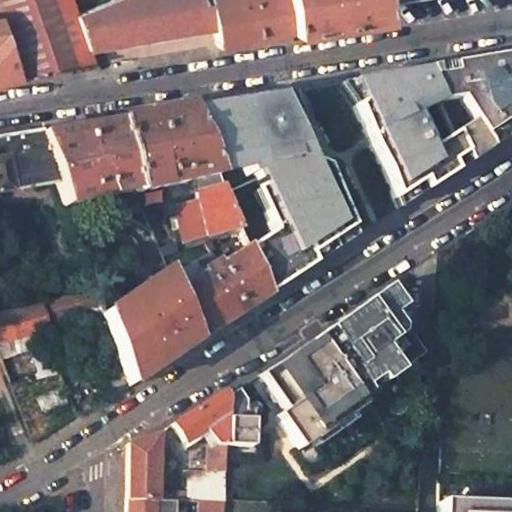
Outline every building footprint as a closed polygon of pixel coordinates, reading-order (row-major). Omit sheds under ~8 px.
[(0,0),(0,80),(92,65),(85,47),(74,15),(68,0),(0,0)] [(119,0),(74,15),(85,47),(149,38),(214,28),(208,0),(207,0),(204,0),(203,0),(119,0)] [(255,38),(290,32),(285,0),(208,0),(214,28),(216,45),(255,38)] [(285,0),(290,32),(342,23),(384,16),(381,0),(285,0)] [(481,60),(420,70),(434,101),(455,97),(469,119),(449,132),(464,165),(511,132),(511,55),(510,55),(481,60)] [(365,80),(418,195),(464,165),(449,132),(434,101),(420,70),(365,80)] [(332,150),(281,174),(303,227),(318,260),(418,195),(365,80),(306,89),(332,150)] [(204,106),(188,109),(199,139),(213,131),(204,106)] [(188,109),(116,121),(134,193),(189,182),(192,191),(204,242),(238,232),(216,177),(199,139),(188,109)] [(116,121),(39,134),(56,183),(64,206),(107,197),(112,218),(140,211),(134,193),(116,121)] [(39,134),(0,140),(0,192),(56,183),(39,134)] [(272,154),(216,177),(238,232),(244,247),(264,295),(293,276),(276,238),(303,227),(281,174),(272,154)] [(189,284),(175,293),(195,340),(264,295),(244,247),(217,266),(207,252),(180,271),(189,284)] [(165,269),(102,313),(127,386),(195,340),(175,293),(165,269)] [(389,284),(325,330),(351,370),(365,396),(431,347),(431,342),(433,310),(415,309),(415,289),(405,274),(389,284)] [(93,288),(0,314),(0,358),(14,354),(10,340),(49,329),(47,324),(87,313),(88,317),(87,318),(114,394),(127,386),(102,313),(93,288)] [(351,370),(325,330),(293,353),(258,375),(281,411),(272,417),(293,451),(307,442),(311,449),(350,424),(347,419),(359,410),(355,403),(365,396),(351,370)] [(232,392),(227,395),(225,445),(252,445),(253,419),(245,418),(245,410),(244,410),(244,399),(236,389),(232,392)] [(224,390),(170,425),(171,427),(182,444),(203,430),(213,446),(206,449),(206,473),(224,473),(225,458),(225,445),(227,395),(224,390)] [(158,434),(125,445),(125,501),(156,501),(158,434)] [(224,475),(183,475),(183,501),(196,501),(223,502),(224,501),(224,475)] [(172,511),(173,501),(156,501),(125,501),(124,511),(172,511)] [(222,511),(223,502),(196,501),(195,511),(222,511)] [(436,511),(508,511),(509,506),(437,503),(436,511)]
